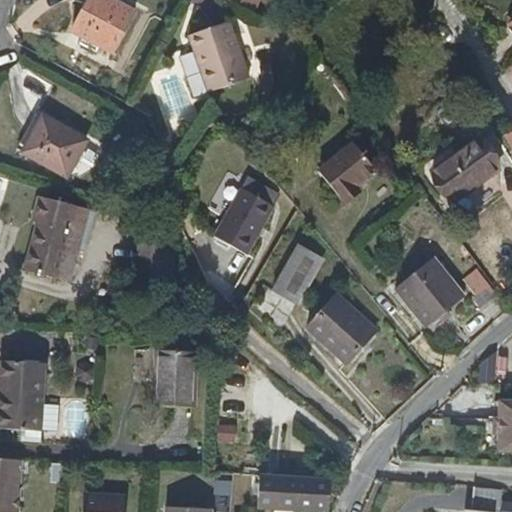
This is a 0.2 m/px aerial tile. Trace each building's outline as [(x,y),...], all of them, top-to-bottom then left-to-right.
[(134,12),(112,0),(88,0),(72,31),(112,53),(134,12)] [(207,92),(249,78),(229,23),(188,37),(207,92)] [(16,148),(25,153),(44,118),(35,113),(16,148)] [(44,118),(25,153),(67,175),(84,142),(44,118)] [(511,123),(499,132),(510,150),(511,149),(511,123)] [(309,179),(332,206),(347,195),(345,191),(354,183),(376,166),(354,141),(309,179)] [(499,170),(480,143),(434,176),(453,203),(499,170)] [(347,195),(348,194),(357,187),(354,183),(345,191),(347,195)] [(247,256),(275,209),(243,190),(214,237),(247,256)] [(347,195),(332,206),(336,210),(352,198),(348,194),(347,195)] [(69,281),(79,243),(66,240),(75,206),(38,196),(31,224),(44,227),(34,272),(69,281)] [(66,240),(79,243),(87,209),(75,206),(66,240)] [(455,239),(436,217),(424,226),(443,249),(455,239)] [(182,274),(164,220),(138,225),(145,279),(182,274)] [(325,259),(300,244),(273,290),(298,305),(325,259)] [(464,296),(434,259),(396,289),(427,326),(464,296)] [(497,294),(482,276),(471,284),(486,302),(497,294)] [(375,331),(336,296),(308,327),(348,363),(375,331)] [(245,369),(254,358),(238,344),(229,357),(245,369)] [(198,352),(161,351),(158,405),(197,406),(198,352)] [(511,362),(502,351),(490,362),(504,377),(511,369),(511,362)] [(0,427),(57,431),(58,415),(61,411),(62,409),(62,404),(59,401),(44,400),(46,364),(1,361),(0,377),(0,427)] [(511,402),(506,402),(505,435),(500,435),(499,452),(511,452),(511,402)] [(215,445),(236,445),(235,426),(214,427),(215,445)] [(0,511),(19,511),(24,461),(0,459),(0,511)] [(259,505),(328,509),(331,481),(261,476),(259,505)] [(501,511),(503,490),(474,488),(472,511),(501,511)] [(85,493),(83,511),(124,511),(125,495),(85,493)]
